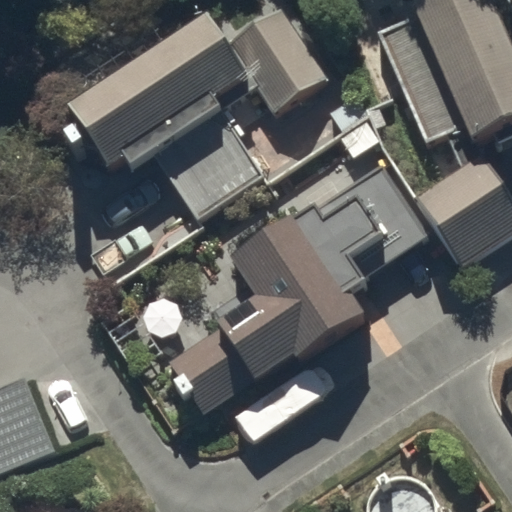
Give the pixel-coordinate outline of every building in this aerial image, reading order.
[(483,168),(511,154),(511,55),(487,0),(431,0),(412,9),(422,32),(383,49),(433,160),(452,151),(469,185),(422,215),(467,284),(511,253),(511,212),(486,174),(483,168)] [(277,128),(331,92),(286,24),(232,60),(216,38),(76,131),(118,193),(132,183),(140,194),(164,177),(203,234),(269,190),(224,123),(258,100),(277,128)] [(366,297),(434,251),(388,183),(238,284),(263,322),(176,380),(209,430),(256,398),(263,409),(303,382),(305,385),(372,339),(359,320),(374,310),(366,297)] [(0,490),(60,466),(30,393),(0,404),(0,490)] [(435,511),(428,505),(416,500),(402,501),(390,506),(382,511),(435,511)]
